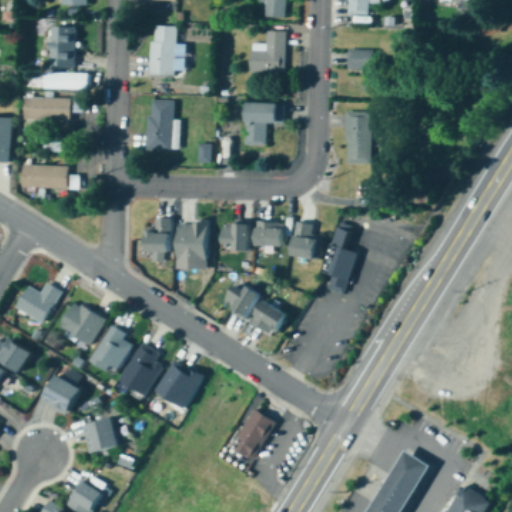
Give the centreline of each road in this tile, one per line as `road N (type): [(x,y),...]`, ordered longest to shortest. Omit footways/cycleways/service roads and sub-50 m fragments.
road 1 (residential): [(344,425),(0,208)]
road 2 (residential): [(317,0),(314,161),(300,182),(280,190),(112,186)]
road 3 (primary): [(344,425),(511,157)]
road 4 (residential): [(109,279),(117,0)]
